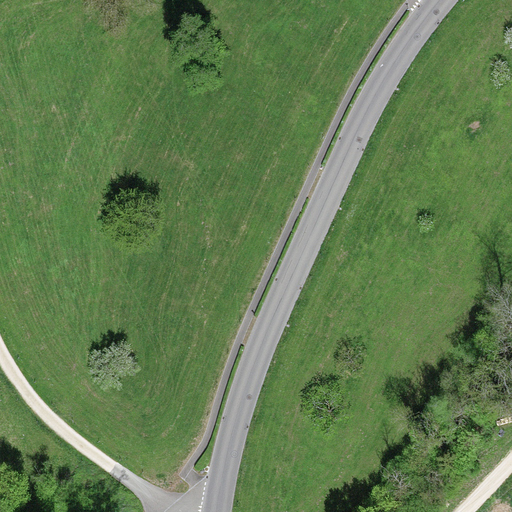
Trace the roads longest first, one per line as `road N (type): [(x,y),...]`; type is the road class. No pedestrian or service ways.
road 1 (tertiary): [(215,511),(232,431),(273,314),(362,120),(434,5)]
road 2 (track): [(175,511),(61,430),(0,351)]
